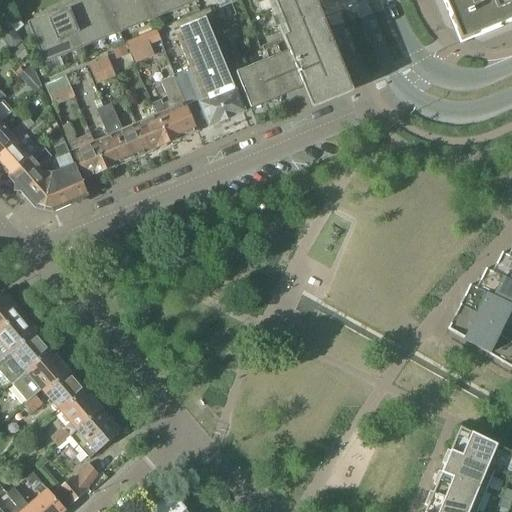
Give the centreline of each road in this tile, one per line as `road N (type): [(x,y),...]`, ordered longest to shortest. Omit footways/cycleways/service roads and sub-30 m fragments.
road 1 (residential): [(26,246),(386,113),(406,94)]
road 2 (residential): [(26,246),(186,432)]
road 3 (residential): [(186,432),(96,511)]
